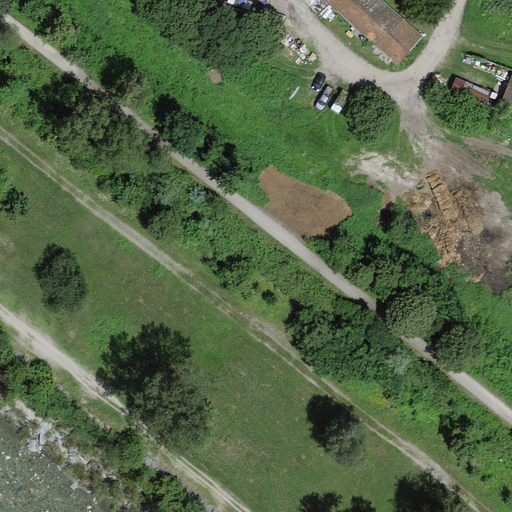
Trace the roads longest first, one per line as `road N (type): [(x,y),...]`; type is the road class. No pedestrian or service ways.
road 1 (track): [(0,15),(511,418)]
road 2 (track): [(0,130),(487,511)]
road 3 (track): [(243,511),(0,311)]
road 4 (unknown): [(459,0),(429,70),(418,77),(389,70),(290,9)]
